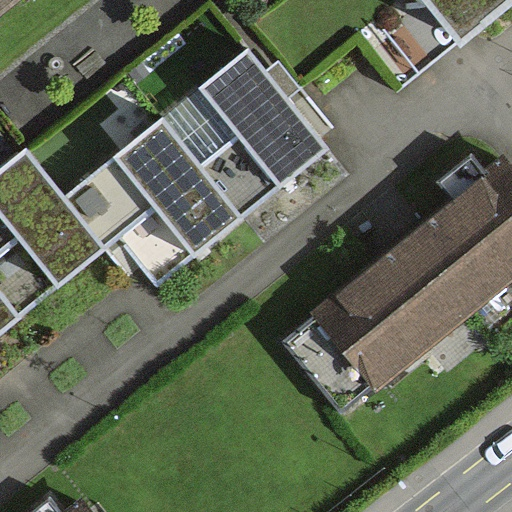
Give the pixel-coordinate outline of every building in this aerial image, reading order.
[(0,0),(0,14),(17,0),(0,0)] [(415,0),(454,46),(510,0),(415,0)] [(329,159),(249,54),(199,92),(280,197),(329,159)] [(241,228),(162,124),(114,160),(192,264),(241,228)] [(105,255),(25,155),(0,175),(0,221),(57,293),(105,255)] [(511,182),(505,173),(409,250),(465,319),(511,281),(511,182)] [(409,250),(321,321),(377,390),(465,319),(409,250)] [(0,340),(20,325),(0,299),(0,340)]
